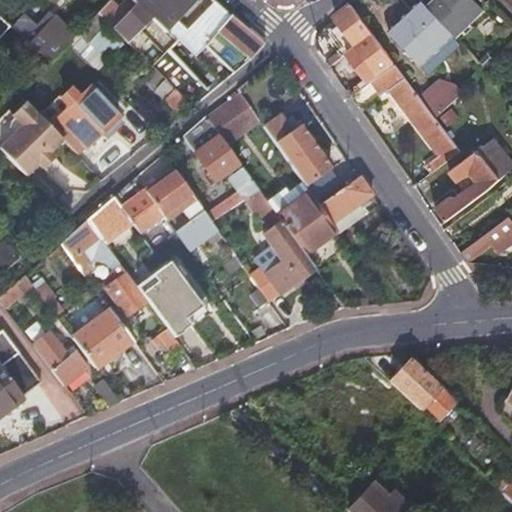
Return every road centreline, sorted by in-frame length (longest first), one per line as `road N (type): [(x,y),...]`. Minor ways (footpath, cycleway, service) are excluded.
road 1 (residential): [(0,486),(331,338),(457,324)]
road 2 (residential): [(286,34),(448,276),(457,324)]
road 3 (unclassified): [(286,34),(69,214)]
